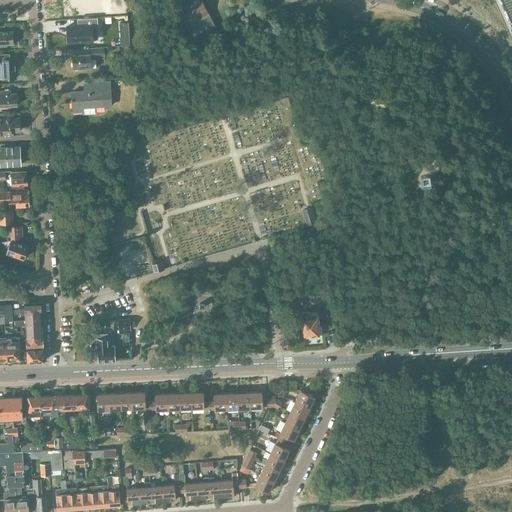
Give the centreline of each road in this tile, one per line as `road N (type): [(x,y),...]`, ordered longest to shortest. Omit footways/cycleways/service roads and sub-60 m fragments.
road 1 (secondary): [(54,375),(352,361)]
road 2 (residential): [(51,292),(33,3)]
road 3 (secondary): [(352,361),(511,349)]
road 4 (residential): [(286,505),(352,361)]
road 5 (secondary): [(511,88),(465,33),(396,0)]
